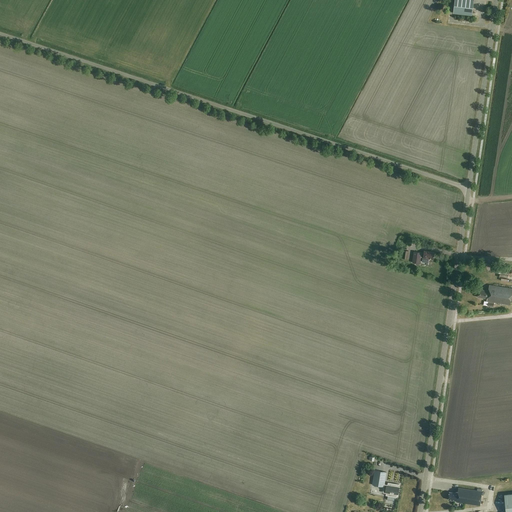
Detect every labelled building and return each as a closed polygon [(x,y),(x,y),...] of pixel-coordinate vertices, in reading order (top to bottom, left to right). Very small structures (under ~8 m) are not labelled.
[(473,0),(472,0),(454,0),(453,13),(472,15),(473,0)] [(409,251),(402,250),(400,258),(407,259),(409,251)] [(435,252),(424,251),(423,253),(414,252),(412,263),(420,264),(421,257),(433,259),(435,252)] [(511,293),(511,288),(489,285),(488,290),(479,289),(478,297),(487,299),(487,301),(489,302),(488,306),(493,307),(494,302),(510,305),(511,293)] [(388,483),(388,485),(385,485),(387,472),(375,470),(373,485),(384,487),(383,492),(386,493),(386,495),(397,497),(397,495),(398,495),(399,487),(398,487),(399,485),(399,484),(388,483)] [(482,492),(458,488),(457,493),(449,492),(448,500),(456,501),(456,502),(480,506),(482,492)]
